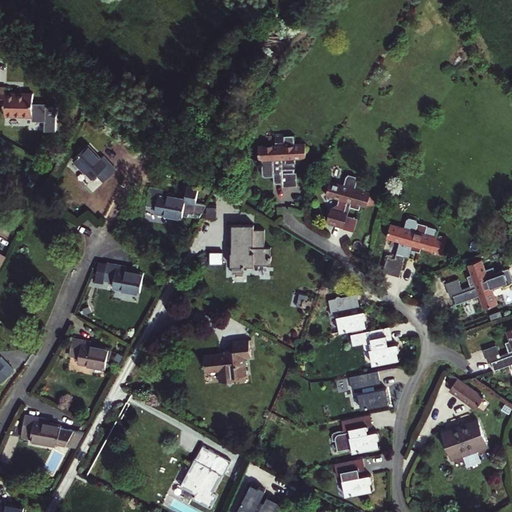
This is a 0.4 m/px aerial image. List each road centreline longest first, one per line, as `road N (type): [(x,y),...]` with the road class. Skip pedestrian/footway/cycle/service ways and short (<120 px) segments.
road 1 (residential): [(430,351),(405,309),(285,210)]
road 2 (residential): [(405,511),(400,417),(430,351)]
road 3 (unknown): [(121,392),(234,454)]
